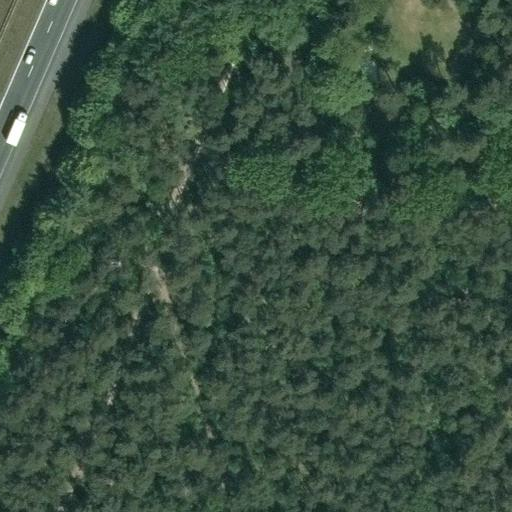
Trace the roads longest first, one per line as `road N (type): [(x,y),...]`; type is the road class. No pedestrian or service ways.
road 1 (track): [(480,158),(212,164),(178,175),(154,268),(231,511)]
road 2 (motorway): [(0,136),(60,0)]
